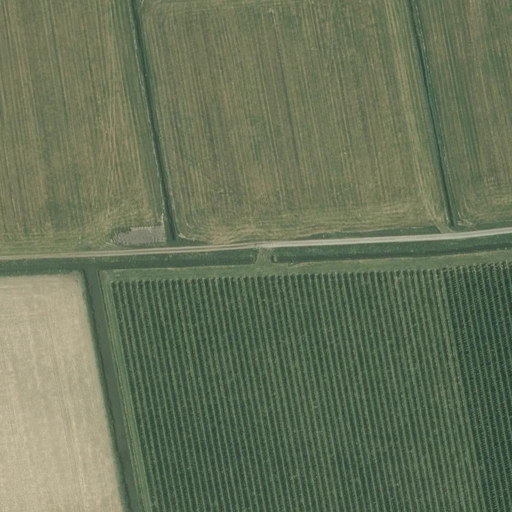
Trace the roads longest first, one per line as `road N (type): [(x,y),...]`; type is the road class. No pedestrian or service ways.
road 1 (track): [(260,246),(0,258)]
road 2 (unclassified): [(511,231),(260,246)]
